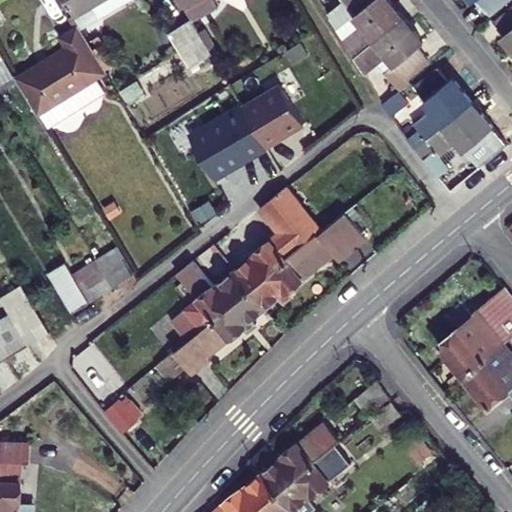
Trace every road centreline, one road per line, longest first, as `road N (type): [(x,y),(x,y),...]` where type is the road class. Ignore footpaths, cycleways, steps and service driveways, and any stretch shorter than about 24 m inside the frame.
road 1 (secondary): [(357,313),(162,511)]
road 2 (residential): [(511,504),(357,313)]
road 3 (secondary): [(472,216),(357,313)]
road 4 (residential): [(511,93),(434,0)]
